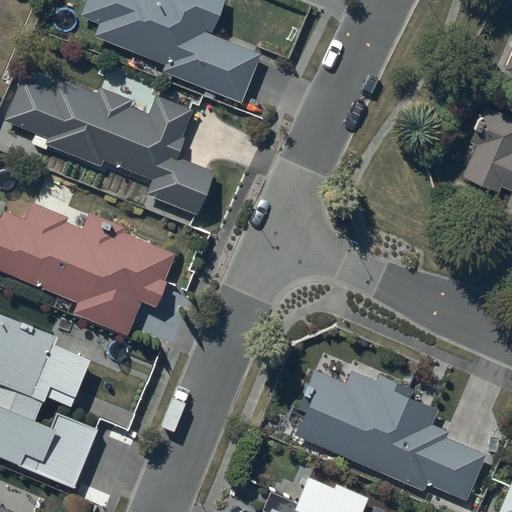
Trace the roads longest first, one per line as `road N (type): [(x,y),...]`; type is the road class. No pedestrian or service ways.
road 1 (residential): [(157,511),(274,233)]
road 2 (residential): [(274,233),(511,335)]
road 3 (residential): [(274,233),(384,0)]
